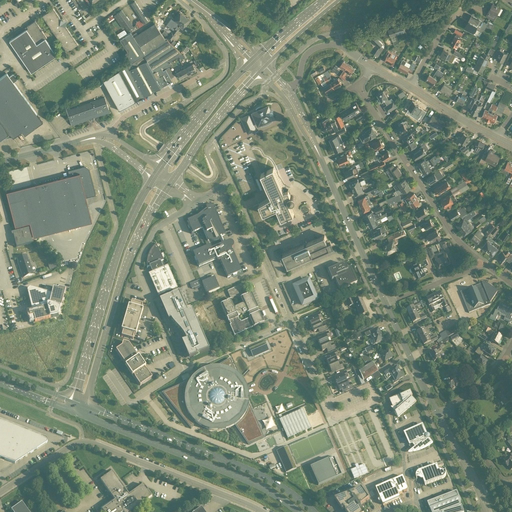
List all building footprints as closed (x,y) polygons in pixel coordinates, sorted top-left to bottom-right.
[(11,0),(0,0),(0,52),(8,47),(3,41),(28,24),(11,0)] [(134,1),(131,4),(143,22),(144,24),(147,21),(146,20),(134,1)] [(486,16),(494,20),(500,8),(493,4),(486,16)] [(67,52),(78,45),(53,8),(42,16),(67,52)] [(133,26),(123,10),(117,14),(117,13),(114,16),(122,28),(125,26),(128,30),(133,26)] [(175,22),(178,24),(184,16),(181,14),(182,13),(180,12),(179,12),(173,19),(176,21),(175,22)] [(186,18),(184,16),(178,24),(179,25),(178,26),(182,29),(184,26),(184,27),(189,20),(189,19),(189,18),(187,17),(186,18)] [(487,21),(486,23),(480,20),(473,16),(473,17),(471,16),(468,21),(464,28),(473,33),(474,33),(476,30),(480,32),(484,31),(486,26),(491,29),(494,24),(487,21)] [(26,26),(28,28),(9,41),(31,72),(56,55),(45,39),(47,38),(35,21),(26,26)] [(170,32),(166,37),(170,40),(179,28),(173,23),(169,29),(170,30),(169,32),(170,32)] [(180,55),(181,54),(180,53),(173,45),(170,43),(166,39),(165,40),(155,24),(133,36),(131,32),(120,38),(127,51),(125,52),(131,63),(126,65),(127,66),(118,70),(124,79),(135,101),(172,81),(168,74),(171,71),(169,66),(172,65),(170,61),(178,56),(180,60),(182,59),(180,55)] [(403,24),(394,27),(396,34),(397,34),(400,33),(400,35),(397,36),(399,39),(402,38),(401,36),(406,34),(403,24)] [(399,42),(397,36),(397,34),(396,34),(394,27),(388,29),(390,36),(394,35),(394,37),(395,37),(396,40),(393,41),(394,46),(399,42)] [(121,37),(127,33),(125,29),(118,33),(121,37)] [(454,36),(450,44),(456,47),(461,39),(459,38),(461,36),(462,33),(455,29),(453,32),(457,34),(455,36),(454,36)] [(377,57),(384,47),(383,46),(381,45),(383,43),(378,38),(380,37),(377,33),(371,39),(374,42),(379,47),(374,55),(377,57)] [(502,37),(497,46),(499,47),(494,56),(497,58),(496,59),(502,62),(507,53),(501,50),(502,48),(500,48),(505,39),(502,37)] [(452,53),(443,48),(440,55),(448,59),(448,61),(450,62),(451,63),(454,57),(455,57),(456,55),(458,57),(459,57),(460,57),(462,55),(455,51),(453,54),(452,53)] [(393,53),(388,50),(383,59),(384,60),(384,61),(392,65),(397,56),(395,55),(393,58),(391,57),(393,53)] [(480,56),(478,62),(485,65),(488,59),(487,59),(489,56),(485,54),(483,57),(480,56)] [(398,68),(407,73),(407,72),(411,74),(416,65),(412,63),(409,67),(405,65),(407,61),(403,59),(398,68)] [(343,61),(339,66),(344,69),(344,70),(348,64),(343,61)] [(478,62),(475,68),(476,68),(475,70),(481,73),(485,65),(478,62)] [(185,65),(183,66),(187,74),(195,70),(195,69),(196,69),(195,66),(194,67),(192,63),(186,66),(185,65)] [(339,76),(344,80),(346,77),(343,75),(346,71),(350,74),(354,69),(348,64),(344,70),(344,69),(339,76)] [(179,78),(180,78),(187,74),(183,66),(181,67),(182,68),(176,72),(178,76),(177,76),(178,78),(179,78)] [(425,80),(433,85),(436,80),(437,81),(440,76),(441,76),(443,73),(437,69),(436,72),(433,77),(429,75),(425,80)] [(135,101),(124,79),(118,70),(103,80),(119,110),(118,110),(135,101)] [(0,120),(12,136),(13,137),(21,131),(24,135),(42,122),(13,82),(9,76),(7,73),(0,77),(0,120)] [(9,76),(13,82),(17,79),(13,73),(9,76)] [(334,88),(327,77),(325,73),(324,74),(326,77),(323,78),(325,81),(321,83),(327,93),(334,88)] [(333,81),(329,75),(327,77),(334,88),(341,84),(338,78),(333,81)] [(489,82),(486,88),(492,91),(495,86),(489,82)] [(453,89),(444,83),(440,89),(439,88),(438,91),(441,93),(443,91),(449,95),(453,89)] [(387,98),(383,91),(380,93),(379,92),(378,93),(378,94),(377,95),(379,98),(377,100),(379,103),(382,101),(382,102),(384,100),(387,105),(384,107),(387,112),(397,107),(393,101),(391,98),(388,100),(387,98)] [(460,97),(457,95),(454,100),(463,105),(467,96),(462,93),(460,97)] [(67,110),(66,110),(71,125),(72,125),(90,118),(91,120),(94,119),(93,117),(109,112),(109,111),(104,97),(70,109),(69,107),(66,108),(67,110)] [(470,111),(470,112),(472,113),(479,101),(472,97),(467,105),(468,106),(466,109),(469,110),(468,110),(470,111)] [(408,112),(411,114),(411,113),(413,115),(416,109),(418,105),(416,103),(416,102),(414,101),(413,101),(408,108),(410,109),(408,112)] [(482,102),(479,101),(472,113),(475,115),(476,114),(477,115),(478,113),(479,114),(481,109),(480,109),(482,105),(480,105),(482,102)] [(352,103),(352,104),(350,105),(350,106),(354,113),(355,115),(358,113),(357,112),(359,110),(361,109),(356,102),(355,102),(352,103)] [(485,119),(487,120),(494,105),(492,104),(490,106),(488,111),(485,109),(482,117),(483,117),(483,118),(484,119),(485,119)] [(271,114),(273,114),(270,109),(269,109),(268,105),(262,108),(263,106),(259,107),(255,109),(257,110),(252,112),(253,114),(249,116),(248,115),(241,118),(248,133),(255,130),(253,125),(257,123),(257,125),(260,124),(261,127),(272,122),(271,119),(273,118),(271,114)] [(341,111),(345,119),(354,113),(350,106),(350,105),(344,109),(341,110),(341,111)] [(493,109),(495,110),(502,113),(504,108),(498,105),(497,106),(494,105),(493,109)] [(491,111),(487,120),(488,120),(493,123),(497,115),(494,114),(494,113),(491,111)] [(339,128),(338,128),(339,130),(340,129),(339,128),(344,125),(342,120),(340,115),(334,118),(336,123),(339,128)] [(426,126),(428,122),(434,126),(439,118),(433,115),(430,118),(428,116),(423,124),(426,126)] [(335,121),(331,123),(329,118),(320,122),(322,126),(322,127),(321,128),(322,130),(324,130),(324,131),(333,127),(335,132),(336,131),(337,131),(339,130),(335,121)] [(440,130),(444,122),(439,118),(434,126),(440,130)] [(0,136),(1,139),(12,136),(0,120),(0,136)] [(403,121),(398,124),(399,126),(396,128),(400,134),(407,129),(406,128),(409,126),(407,123),(405,121),(404,122),(403,121)] [(359,134),(364,142),(376,135),(374,131),(372,127),(370,128),(366,130),(359,134)] [(403,139),(406,144),(413,140),(415,139),(412,135),(418,131),(415,127),(409,131),(411,134),(409,134),(403,139)] [(455,142),(460,145),(462,142),(466,144),(470,137),(464,133),(461,138),(459,136),(455,142)] [(332,146),(342,142),(339,135),(329,139),(332,146)] [(372,143),(373,144),(371,145),(373,149),(375,147),(377,150),(380,148),(383,146),(380,140),(376,142),(376,141),(372,143)] [(416,145),(413,140),(406,144),(410,150),(416,145)] [(482,148),(485,143),(479,141),(478,143),(477,143),(474,149),(478,151),(480,147),(482,148)] [(345,148),(343,145),(342,142),(332,146),(335,152),(345,148)] [(423,155),(421,153),(424,151),(425,151),(428,149),(425,143),(421,145),(422,148),(419,150),(419,149),(416,151),(412,154),(414,156),(413,157),(415,159),(416,160),(423,155)] [(350,150),(353,149),(353,148),(356,147),(355,144),(352,145),(352,144),(344,148),(346,152),(347,151),(350,150)] [(479,163),(484,165),(486,160),(495,165),(499,156),(494,153),(490,150),(487,156),(483,154),(479,163)] [(380,167),(386,164),(385,161),(391,157),(388,151),(381,155),(380,153),(373,157),(375,160),(378,159),(379,161),(380,162),(369,168),(370,170),(380,166),(380,167)] [(349,161),(346,154),(338,158),(339,161),(339,162),(339,163),(341,164),(342,166),(346,165),(345,162),(349,161)] [(417,164),(421,169),(438,159),(435,155),(426,162),(424,159),(417,164)] [(439,161),(438,159),(421,169),(424,174),(431,170),(430,168),(439,161)] [(508,161),(507,161),(505,166),(502,165),(500,170),(506,173),(508,169),(511,171),(511,170),(511,163),(511,162),(509,161),(508,161)] [(391,171),(395,177),(400,174),(401,173),(400,171),(397,167),(395,168),(393,165),(386,169),(388,173),(391,171)] [(30,222),(33,237),(92,222),(86,197),(96,195),(89,170),(88,170),(88,169),(84,167),(83,167),(83,166),(68,170),(69,175),(64,177),(51,180),(47,181),(34,184),(31,185),(15,189),(6,191),(15,226),(30,222)] [(271,196),(259,204),(261,209),(263,214),(276,209),(281,220),(287,217),(288,219),(290,219),(290,216),(291,216),(294,214),(289,203),(293,201),(294,200),(295,198),(294,197),(294,196),(292,195),(291,195),(288,189),(284,191),(282,188),(275,170),(274,167),(267,170),(266,168),(265,168),(264,169),(265,171),(261,173),(271,196)] [(347,178),(355,175),(354,172),(357,170),(356,167),(352,168),(351,168),(348,169),(349,170),(344,172),(346,174),(345,175),(347,178)] [(443,176),(439,170),(427,178),(431,184),(443,176)] [(474,179),(472,176),(465,180),(457,185),(461,193),(469,188),(466,183),(469,183),(474,179)] [(351,186),(353,189),(366,183),(364,179),(359,182),(357,179),(349,182),(350,186),(351,186)] [(395,191),(408,184),(405,179),(397,184),(398,186),(395,188),(397,190),(395,191)] [(434,189),(437,195),(450,187),(447,181),(434,189)] [(367,187),(366,183),(353,189),(354,192),(353,193),(355,196),(363,192),(362,189),(367,187)] [(403,193),(411,188),(408,184),(395,191),(398,195),(403,193)] [(407,203),(410,202),(417,198),(414,193),(411,195),(410,194),(404,198),(407,203)] [(449,195),(440,200),(446,209),(452,206),(451,204),(453,202),(457,200),(453,193),(449,195)] [(358,203),(359,203),(360,206),(368,203),(371,201),(370,198),(366,200),(365,196),(357,200),(358,200),(357,201),(358,203)] [(416,204),(419,202),(417,198),(410,202),(413,207),(417,205),(416,204)] [(363,212),(370,208),(368,203),(360,206),(361,208),(361,209),(361,211),(363,211),(363,212)] [(206,206),(207,212),(206,213),(205,213),(204,214),(203,213),(206,210),(197,217),(187,222),(188,226),(189,229),(190,229),(192,233),(195,232),(202,228),(208,241),(215,241),(221,239),(220,237),(225,235),(214,211),(214,212),(213,212),(213,206),(206,206)] [(449,213),(453,219),(465,212),(461,207),(459,208),(459,207),(456,209),(449,213)] [(423,208),(414,214),(416,216),(418,215),(420,218),(427,214),(423,208)] [(462,217),(463,219),(460,221),(460,222),(457,224),(461,229),(468,224),(467,224),(470,222),(468,219),(476,213),(474,209),(462,217)] [(366,218),(367,221),(385,213),(379,216),(378,214),(373,216),(372,212),(364,215),(365,216),(364,216),(365,219),(366,218)] [(380,218),(386,215),(385,213),(367,221),(369,224),(368,225),(369,227),(370,227),(370,228),(378,224),(382,222),(380,218)] [(412,224),(410,218),(402,222),(404,228),(412,224)] [(421,228),(424,226),(426,229),(433,225),(430,219),(420,225),(421,228)] [(469,226),(468,224),(461,229),(464,234),(467,232),(468,232),(471,229),(473,228),(471,225),(469,226)] [(495,227),(492,224),(484,234),(485,234),(487,236),(495,227)] [(14,245),(15,248),(33,244),(28,225),(15,228),(10,229),(14,245)] [(384,225),(379,227),(376,229),(376,230),(372,232),(373,234),(373,235),(374,237),(375,237),(375,238),(376,237),(378,240),(384,237),(381,232),(386,230),(384,225)] [(474,234),(471,238),(477,243),(485,234),(484,234),(479,229),(474,234)] [(399,232),(392,235),(388,237),(390,242),(384,245),(388,252),(396,249),(393,241),(394,240),(406,235),(404,230),(399,232)] [(427,235),(427,233),(420,237),(422,241),(428,237),(431,241),(436,238),(437,240),(440,238),(439,236),(440,236),(436,230),(427,235)] [(501,239),(505,242),(510,234),(506,231),(501,239)] [(332,247),(330,241),(327,242),(325,235),(307,243),(306,241),(305,241),(306,243),(283,254),(288,266),(310,256),(311,259),(310,256),(330,248),(332,247)] [(223,244),(221,239),(215,241),(220,241),(221,245),(211,249),(210,246),(196,252),(195,258),(194,260),(195,263),(197,262),(199,267),(215,260),(216,260),(216,261),(218,262),(219,262),(220,262),(221,264),(223,270),(227,278),(241,272),(231,249),(232,249),(233,248),(233,247),(233,246),(233,245),(233,244),(233,243),(232,243),(232,242),(231,242),(230,241),(229,241),(228,242),(223,244)] [(485,249),(484,250),(487,252),(494,242),(492,244),(489,242),(490,241),(488,239),(482,247),(485,249)] [(492,255),(499,245),(494,242),(487,252),(489,254),(490,253),(492,255)] [(151,250),(150,251),(149,253),(149,254),(148,255),(148,256),(147,257),(147,258),(147,259),(147,261),(147,262),(146,263),(146,264),(147,266),(147,267),(147,269),(147,268),(150,267),(152,272),(148,274),(158,297),(177,289),(167,266),(162,268),(160,262),(163,261),(156,245),(156,244),(155,245),(154,246),(153,247),(153,248),(152,249),(151,250)] [(446,251),(449,250),(446,244),(443,246),(444,250),(443,251),(444,254),(441,256),(445,264),(450,261),(446,251)] [(439,266),(445,264),(441,256),(438,257),(436,253),(434,254),(432,250),(429,252),(432,258),(435,256),(439,266)] [(503,252),(498,259),(503,263),(506,260),(508,262),(511,257),(511,255),(508,252),(506,254),(503,252)] [(28,261),(26,256),(17,259),(18,263),(23,278),(33,275),(28,261)] [(421,275),(425,273),(422,265),(425,264),(426,265),(429,264),(426,258),(419,261),(419,260),(417,261),(417,262),(412,264),(413,266),(411,267),(412,268),(411,268),(413,272),(414,272),(414,273),(415,273),(416,276),(417,276),(417,277),(418,277),(421,275)] [(57,268),(55,261),(47,263),(48,266),(48,267),(49,270),(57,268)] [(357,284),(350,269),(347,270),(344,265),(327,273),(331,280),(334,278),(340,291),(357,284)] [(219,289),(214,278),(202,283),(207,294),(219,289)] [(190,284),(192,289),(201,285),(199,280),(190,284)] [(317,300),(308,280),(294,286),(298,295),(299,294),(299,296),(298,297),(301,304),(302,304),(303,306),(317,300)] [(469,314),(490,305),(489,303),(490,302),(490,303),(498,292),(499,292),(495,290),(489,286),(484,282),(484,283),(479,285),(473,287),(474,290),(471,291),(469,289),(460,292),(466,306),(469,314)] [(30,288),(27,291),(32,311),(26,312),(28,318),(29,318),(30,323),(35,322),(50,318),(58,316),(60,309),(61,309),(65,293),(65,291),(58,289),(58,290),(53,289),(52,294),(30,288)] [(178,293),(159,301),(168,321),(171,320),(173,323),(175,326),(177,328),(180,331),(182,334),(184,337),(186,341),(181,342),(189,359),(209,350),(191,310),(190,311),(190,309),(186,310),(178,293)] [(229,322),(230,325),(229,325),(234,336),(253,327),(253,328),(264,323),(259,312),(257,313),(258,312),(257,310),(256,310),(257,309),(251,293),(240,298),(243,304),(243,305),(242,304),(235,308),(234,308),(231,300),(221,305),(220,305),(224,312),(228,322),(229,322)] [(442,297),(440,293),(433,296),(438,306),(443,303),(444,307),(447,305),(443,297),(442,297)] [(432,313),(435,312),(433,308),(438,306),(433,296),(426,299),(429,304),(428,304),(432,313)] [(349,308),(355,305),(360,317),(367,314),(361,300),(353,303),(352,300),(346,302),(349,308)] [(143,310),(141,310),(143,305),(131,301),(130,306),(128,306),(127,312),(121,331),(123,331),(121,336),(132,340),(134,335),(135,335),(139,324),(140,325),(140,321),(143,310)] [(417,314),(417,313),(420,312),(417,307),(420,305),(419,303),(410,307),(411,308),(406,310),(408,312),(410,317),(417,314)] [(495,322),(498,315),(505,318),(504,320),(510,323),(511,320),(510,319),(511,315),(511,309),(510,309),(509,312),(498,307),(497,311),(495,310),(493,316),(491,316),(490,319),(495,322)] [(311,327),(320,323),(318,320),(321,318),(320,316),(319,313),(313,316),(314,318),(308,321),(311,327)] [(419,318),(417,314),(410,317),(413,323),(418,321),(418,322),(427,317),(425,315),(419,318)] [(324,325),(321,326),(320,323),(311,327),(314,332),(319,330),(320,333),(326,330),(324,325)] [(422,330),(417,332),(421,339),(428,336),(430,334),(428,329),(432,328),(430,325),(422,329),(422,330)] [(366,329),(358,333),(356,334),(358,339),(365,335),(367,338),(370,336),(372,339),(380,335),(377,329),(368,334),(366,329)] [(498,345),(502,337),(495,334),(490,331),(488,336),(493,338),(491,342),(498,345)] [(319,346),(327,342),(326,339),(329,338),(328,335),(327,332),(321,335),(322,338),(316,340),(319,346)] [(375,345),(383,341),(380,335),(372,339),(375,345)] [(479,338),(490,344),(491,342),(482,335),(481,336),(480,335),(479,338)] [(436,337),(430,340),(428,336),(421,339),(424,345),(428,343),(429,344),(438,340),(436,337)] [(136,355),(128,344),(123,342),(122,346),(116,350),(124,363),(125,363),(126,365),(125,366),(132,376),(133,375),(135,377),(134,378),(140,386),(152,378),(146,370),(144,368),(145,367),(138,357),(137,357),(136,355)] [(250,349),(254,358),(269,351),(265,342),(249,349),(250,349)] [(332,344),(329,346),(327,342),(319,346),(321,352),(327,349),(328,352),(334,349),(332,344)] [(479,349),(477,351),(482,355),(484,353),(491,357),(495,351),(488,346),(488,347),(485,345),(482,350),(479,349)] [(431,360),(432,361),(433,361),(434,362),(440,358),(437,353),(441,351),(439,347),(435,350),(436,351),(429,355),(432,359),(431,360)] [(383,358),(378,361),(380,364),(392,358),(390,355),(390,354),(390,353),(389,352),(388,351),(385,353),(383,350),(379,352),(383,358)] [(481,357),(482,355),(477,351),(475,353),(478,355),(476,358),(478,360),(476,363),(483,368),(487,362),(486,362),(481,357)] [(325,360),(327,365),(336,362),(336,361),(339,360),(337,355),(335,352),(328,355),(329,358),(325,360)] [(367,355),(367,354),(364,356),(361,358),(364,364),(368,362),(369,363),(358,370),(363,380),(377,371),(371,362),(367,355)] [(190,380),(190,381),(182,384),(162,393),(191,429),(195,424),(196,425),(197,425),(198,426),(199,427),(200,427),(201,428),(202,428),(203,429),(204,429),(205,430),(206,430),(207,430),(208,431),(209,431),(210,431),(211,431),(212,432),(213,432),(215,432),(216,432),(217,432),(218,432),(219,432),(220,432),(221,431),(222,431),(223,431),(224,431),(226,430),(227,430),(228,430),(229,429),(230,429),(231,428),(232,428),(233,427),(234,427),(235,426),(248,445),(264,438),(248,404),(249,402),(249,401),(249,400),(249,399),(249,398),(249,397),(249,396),(248,395),(248,394),(248,392),(248,391),(247,390),(247,389),(247,388),(246,387),(246,386),(245,385),(245,384),(244,383),(244,382),(243,381),(242,380),(242,379),(241,379),(240,378),(240,377),(239,376),(238,375),(237,375),(236,374),(230,359),(216,367),(215,367),(213,367),(212,367),(211,368),(210,368),(209,368),(208,368),(207,369),(206,369),(205,369),(204,370),(203,370),(202,371),(201,371),(200,372),(199,372),(198,373),(197,374),(196,374),(195,375),(194,376),(193,377),(193,378),(192,378),(191,379),(190,380)] [(340,363),(337,364),(336,362),(327,365),(330,371),(335,369),(336,371),(343,369),(341,365),(340,363)] [(397,369),(396,367),(388,371),(384,373),(387,379),(392,377),(399,373),(399,372),(399,371),(398,370),(397,369)] [(340,377),(334,380),(337,386),(346,382),(345,378),(348,377),(345,372),(339,374),(340,377)] [(400,379),(402,378),(399,373),(392,377),(395,380),(392,382),(393,384),(399,381),(398,380),(400,379)] [(456,388),(461,385),(458,381),(463,378),(459,373),(453,378),(454,379),(447,384),(452,390),(455,387),(456,388)] [(188,374),(181,377),(183,382),(190,379),(188,374)] [(350,383),(347,384),(346,382),(337,386),(339,391),(345,389),(346,391),(353,389),(350,383)] [(383,390),(385,393),(387,391),(392,388),(390,385),(385,388),(385,389),(383,390)] [(508,394),(502,386),(498,390),(500,393),(497,395),(504,406),(509,402),(505,397),(508,394)] [(392,411),(391,412),(392,413),(391,414),(392,415),(394,413),(398,418),(414,403),(411,398),(409,392),(399,397),(399,396),(393,398),(388,400),(392,408),(390,409),(392,411)] [(276,408),(278,414),(285,411),(282,405),(276,408)] [(279,420),(287,438),(311,428),(302,409),(279,420)] [(33,452),(37,449),(45,444),(46,443),(47,442),(47,441),(47,439),(46,438),(45,438),(0,420),(0,457),(7,461),(8,461),(15,464),(15,463),(17,459),(20,460),(22,456),(25,457),(27,453),(30,454),(33,452)] [(427,436),(422,426),(405,434),(410,446),(409,446),(412,451),(408,453),(414,453),(420,451),(426,448),(433,444),(429,440),(430,438),(429,436),(428,436),(427,436)] [(276,451),(281,463),(288,460),(292,470),(285,473),(286,473),(296,469),(287,447),(276,451)] [(508,467),(511,470),(511,469),(511,454),(510,455),(511,457),(508,461),(506,458),(503,461),(505,463),(508,467)] [(336,477),(341,475),(334,457),(328,460),(328,459),(310,467),(311,471),(310,472),(308,473),(313,483),(316,482),(318,486),(336,478),(336,477)] [(81,461),(75,464),(78,471),(84,468),(81,461)] [(350,470),(354,479),(367,473),(364,464),(358,467),(357,464),(354,465),(356,468),(350,470)] [(446,471),(445,471),(444,471),(443,471),(442,470),(441,470),(440,470),(439,470),(437,465),(419,472),(418,472),(418,473),(417,474),(416,475),(416,476),(416,477),(416,478),(416,479),(417,480),(417,479),(418,479),(419,480),(421,480),(421,481),(422,481),(423,480),(425,486),(443,479),(443,478),(444,478),(445,477),(445,476),(446,476),(446,475),(446,474),(446,473),(446,472),(446,471)] [(112,472),(100,481),(111,496),(115,501),(122,511),(130,511),(152,497),(143,485),(129,496),(121,484),(112,472)] [(360,479),(368,491),(374,489),(370,481),(373,479),(371,474),(360,479)] [(380,499),(379,500),(378,502),(379,502),(381,502),(383,506),(400,498),(399,495),(406,491),(407,490),(407,489),(406,485),(403,477),(376,489),(380,499)] [(350,495),(349,494),(335,499),(342,510),(344,509),(346,511),(345,511),(361,511),(359,508),(361,507),(360,505),(369,499),(361,489),(351,493),(350,495)] [(436,508),(437,511),(463,511),(462,506),(458,507),(460,506),(460,504),(460,503),(460,501),(459,500),(457,492),(427,503),(430,511),(436,508)] [(122,511),(115,501),(101,510),(102,511),(122,511)] [(28,511),(22,503),(11,510),(12,511),(28,511)]
